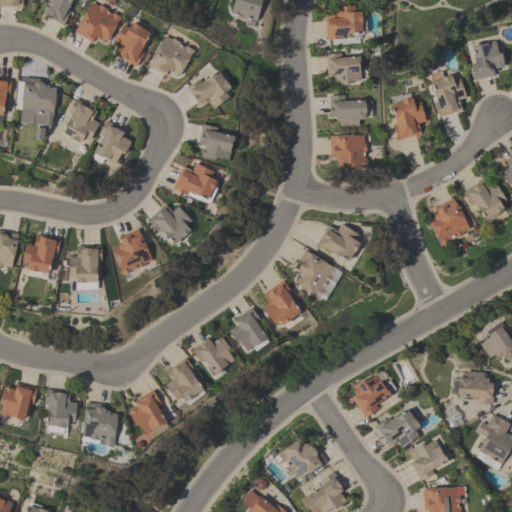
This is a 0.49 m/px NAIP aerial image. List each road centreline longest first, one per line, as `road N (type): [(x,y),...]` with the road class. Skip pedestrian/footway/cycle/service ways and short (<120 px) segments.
road 1 (residential): [(122,371),(265,252),(294,191),(301,0)]
road 2 (residential): [(0,201),(100,216),(123,206),(142,189),(169,120),(51,52),(0,41)]
road 3 (residential): [(511,268),(273,410),(185,511)]
road 4 (residential): [(294,191),(357,202),(391,198),(446,171),(499,117)]
road 5 (residential): [(311,386),(391,505),(378,511)]
road 6 (residential): [(391,198),(438,315)]
road 7 (residential): [(0,347),(122,371)]
